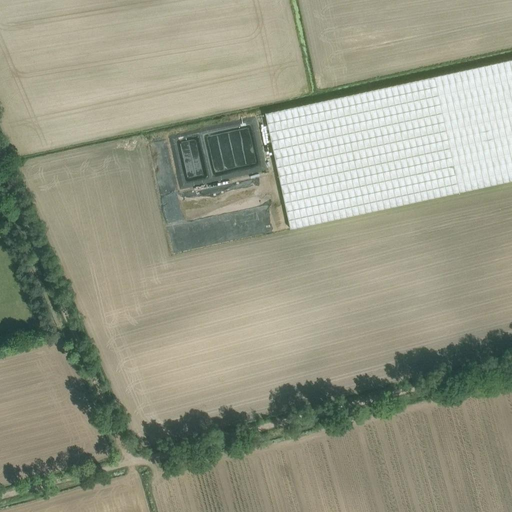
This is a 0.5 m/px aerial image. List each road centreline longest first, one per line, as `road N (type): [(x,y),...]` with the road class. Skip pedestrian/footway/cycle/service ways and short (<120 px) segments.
road 1 (track): [(511,361),(129,462)]
road 2 (track): [(129,462),(0,158)]
road 3 (track): [(129,462),(0,496)]
